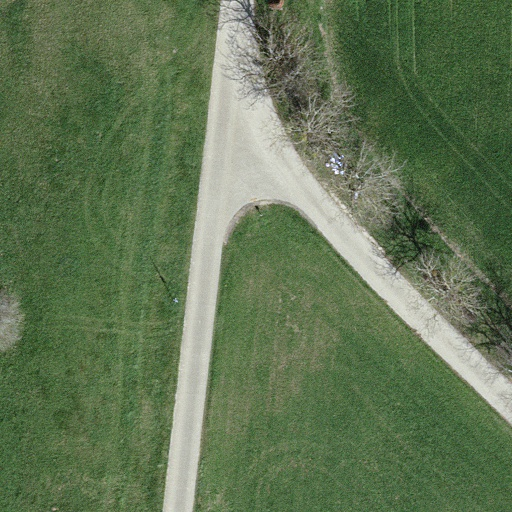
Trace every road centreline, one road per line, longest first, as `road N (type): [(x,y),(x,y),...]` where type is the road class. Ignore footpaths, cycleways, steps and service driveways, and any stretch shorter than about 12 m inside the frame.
road 1 (track): [(241,0),(174,511)]
road 2 (track): [(511,402),(264,168),(222,140)]
